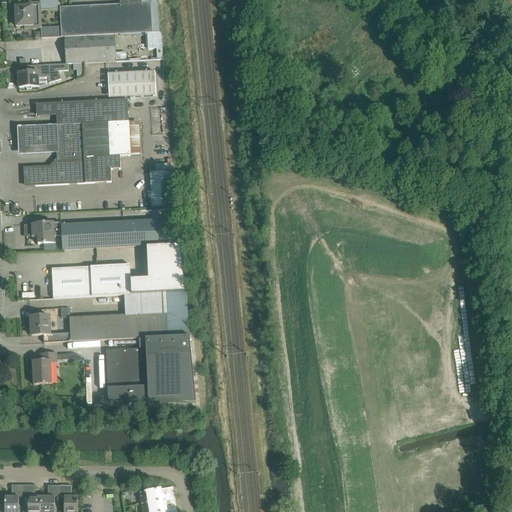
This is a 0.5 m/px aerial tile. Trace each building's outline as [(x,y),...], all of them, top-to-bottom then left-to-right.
[(61,27),(41,28),(41,39),(65,38),(115,35),(161,33),(160,33),(157,0),(119,0),(120,5),(60,8),(61,27)] [(41,17),(40,8),(40,3),(29,3),(29,6),(15,7),(16,27),(24,27),(24,30),(39,29),(38,17),(41,17)] [(66,65),(68,65),(116,62),(115,35),(65,38),(66,65)] [(68,65),(66,65),(37,66),(38,72),(18,73),(19,88),(39,87),(39,77),(47,77),(49,84),(61,80),(59,72),(69,71),(68,65)] [(164,72),(108,74),(109,99),(166,96),(164,72)] [(130,157),(129,123),(128,123),(128,106),(127,100),(37,105),(37,111),(38,117),(57,116),(57,128),(58,155),(59,160),(51,168),(25,170),(26,187),(112,183),(111,170),(121,169),(120,158),(130,157)] [(30,129),(18,129),(20,157),(32,157),(58,155),(57,128),(30,129)] [(173,164),(155,165),(156,173),(150,173),(151,208),(175,207),(173,164)] [(179,230),(170,230),(169,220),(133,222),(135,247),(170,245),(180,245),(179,230)] [(133,222),(98,224),(99,249),(135,247),(133,222)] [(38,245),(48,244),(55,244),(55,237),(55,235),(52,235),(52,223),(37,224),(37,225),(26,225),(26,238),(37,238),(38,245)] [(62,250),(99,249),(98,224),(62,226),(62,223),(54,223),(52,223),(52,235),(55,235),(55,237),(62,237),(62,250)] [(91,268),(52,270),(53,299),(92,298),(124,296),(144,295),(184,293),(180,248),(147,249),(148,281),(130,282),(130,266),(91,268)] [(125,316),(70,318),(70,334),(71,334),(71,343),(145,339),(161,338),(189,336),(187,293),(185,293),(184,293),(144,295),(124,296),(125,316)] [(49,317),(31,317),(31,336),(43,336),(44,344),(71,343),(71,334),(70,334),(70,323),(70,334),(50,335),(49,317)] [(146,349),(105,351),(107,389),(109,399),(137,400),(178,402),(196,403),(189,336),(161,338),(145,339),(146,349)] [(33,362),(34,386),(52,385),(51,363),(57,363),(56,353),(40,354),(40,361),(33,362)] [(5,497),(4,511),(18,511),(19,511),(20,511),(20,506),(19,506),(19,497),(23,497),(24,486),(12,486),(12,497),(5,497)] [(23,497),(23,506),(28,506),(28,511),(41,511),(42,497),(35,497),(35,486),(24,486),(23,497)] [(60,486),(48,486),(48,497),(42,497),(41,511),(54,511),(55,497),(60,497),(60,486)] [(71,486),(60,486),(60,497),(64,497),(64,511),(77,511),(78,497),(71,497),(71,486)] [(161,490),(140,493),(142,505),(163,501),(175,499),(174,495),(163,497),(161,490)] [(142,505),(142,511),(168,511),(177,511),(176,506),(164,508),(163,501),(142,505)]
